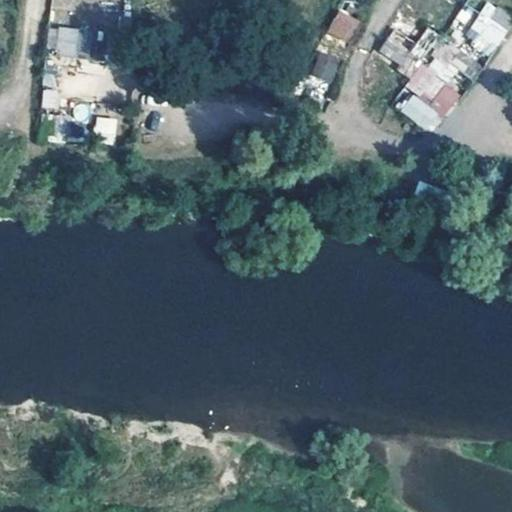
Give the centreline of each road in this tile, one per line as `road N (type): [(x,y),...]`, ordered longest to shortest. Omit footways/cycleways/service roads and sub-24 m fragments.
road 1 (residential): [(350,134),(173,113)]
road 2 (residential): [(393,0),(351,82),(350,134)]
road 3 (residential): [(474,143),(411,153),(350,134)]
